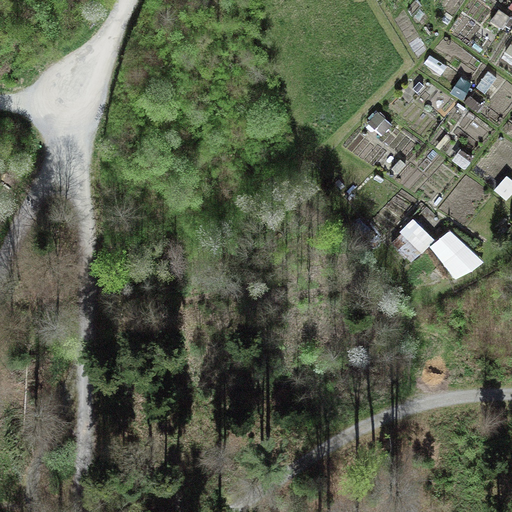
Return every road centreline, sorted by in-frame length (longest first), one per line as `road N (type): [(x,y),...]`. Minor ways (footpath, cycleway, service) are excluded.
road 1 (track): [(0,103),(84,85),(95,288),(76,511)]
road 2 (track): [(232,511),(394,411),(437,397),(511,392)]
road 3 (track): [(0,272),(127,0)]
